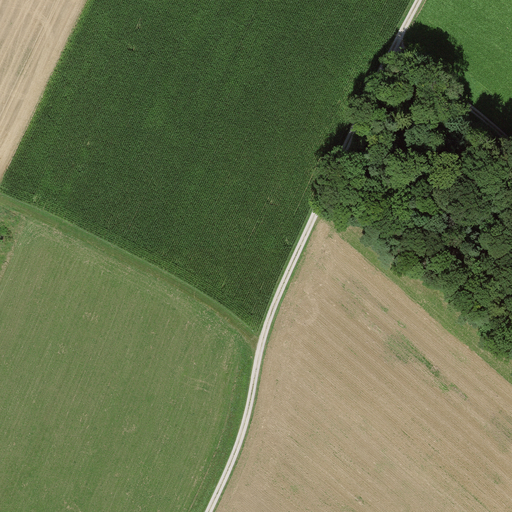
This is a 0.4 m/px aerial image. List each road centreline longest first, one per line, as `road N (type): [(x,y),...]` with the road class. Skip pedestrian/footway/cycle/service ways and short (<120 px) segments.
road 1 (track): [(206,511),(241,432),(271,305),(394,43)]
road 2 (track): [(260,350),(180,287),(0,199)]
road 3 (track): [(511,141),(394,43),(417,0)]
